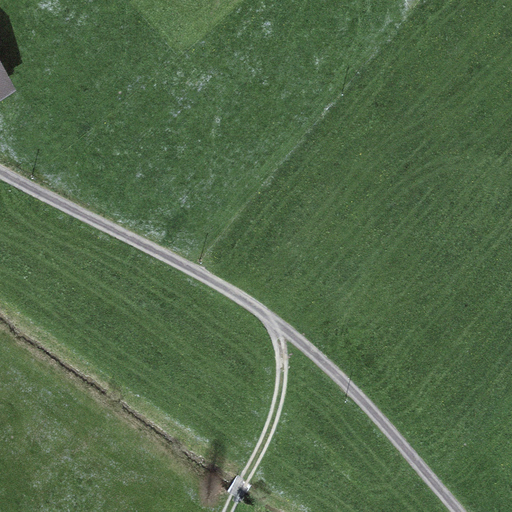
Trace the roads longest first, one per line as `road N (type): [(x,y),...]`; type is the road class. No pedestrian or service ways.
road 1 (track): [(0,167),(242,299),(295,337),(359,395),(459,511)]
road 2 (track): [(274,322),(280,390),(227,511)]
